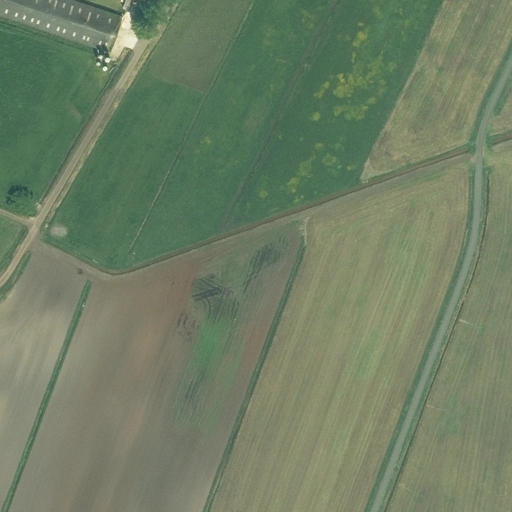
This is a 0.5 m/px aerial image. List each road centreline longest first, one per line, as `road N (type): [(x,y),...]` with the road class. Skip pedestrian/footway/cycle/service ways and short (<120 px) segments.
road 1 (unclassified): [(373,511),(468,259),(481,134),(511,62)]
road 2 (unclassified): [(0,283),(168,0)]
